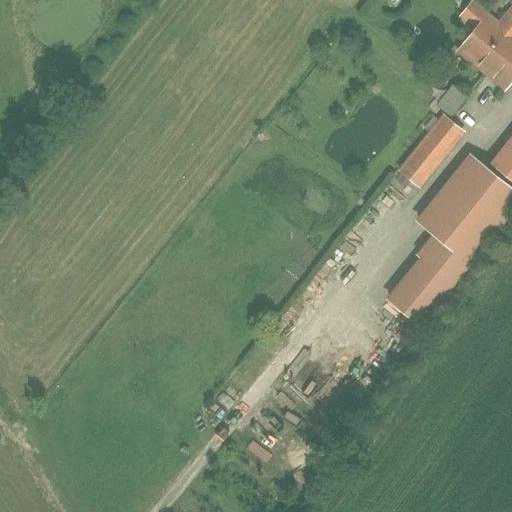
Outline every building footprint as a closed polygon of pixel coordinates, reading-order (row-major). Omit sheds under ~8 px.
[(511,5),(498,22),(511,34),(511,0),(509,0),(511,2),(511,5)] [(511,34),(498,22),(471,1),(460,15),(476,27),(457,49),(504,87),(511,77),(511,34)] [(461,130),(447,119),(442,115),(415,147),(416,147),(398,169),(421,188),(439,166),(434,162),(461,130)] [(511,132),(489,161),(511,179),(511,132)] [(511,212),(511,193),(466,155),(415,217),(434,232),(415,255),(419,258),(386,299),(421,327),(511,212)] [(315,464),(332,435),(304,418),(292,437),(306,446),(300,455),(315,464)]
